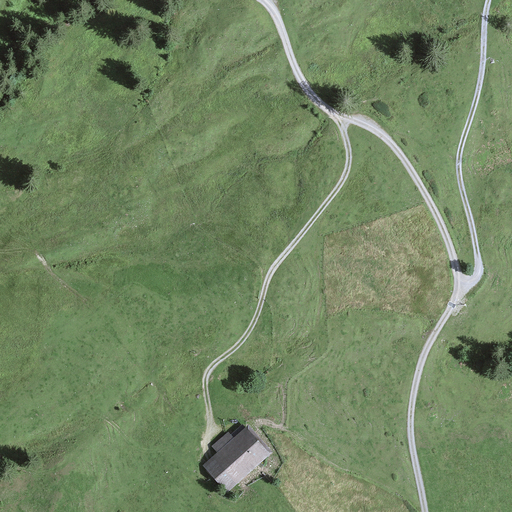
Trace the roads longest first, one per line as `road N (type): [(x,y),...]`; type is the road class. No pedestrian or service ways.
road 1 (track): [(334,114),(348,150),(346,169),(273,274),(258,327),(213,368),(208,448),(178,442),(75,288),(0,236)]
road 2 (track): [(263,0),(312,97),(373,128),(407,164),(465,280),(478,266),(458,160),(481,73),(488,0)]
road 3 (track): [(465,280),(423,356),(410,409),(425,511)]
